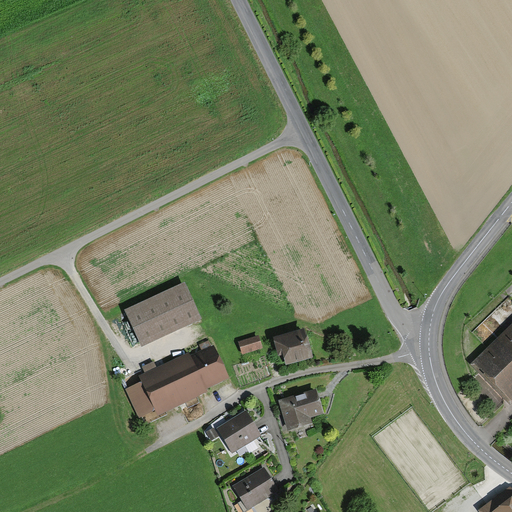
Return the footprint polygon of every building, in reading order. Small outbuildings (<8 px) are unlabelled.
[(184,284),(124,312),(141,347),(201,319),(184,284)] [(511,323),(471,361),(511,403),(511,401),(511,323)] [(305,331),(273,339),(281,368),(313,360),(305,331)] [(257,338),(238,343),(241,354),(260,349),(257,338)] [(213,345),(141,379),(158,415),(230,381),(213,345)] [(316,391),(279,402),(287,433),(311,427),(308,416),(322,412),(316,391)] [(246,413),(217,430),(232,454),(261,437),(246,413)] [(263,468),(232,487),(247,511),(278,493),(263,468)] [(511,511),(511,489),(510,489),(480,511),(511,511)]
